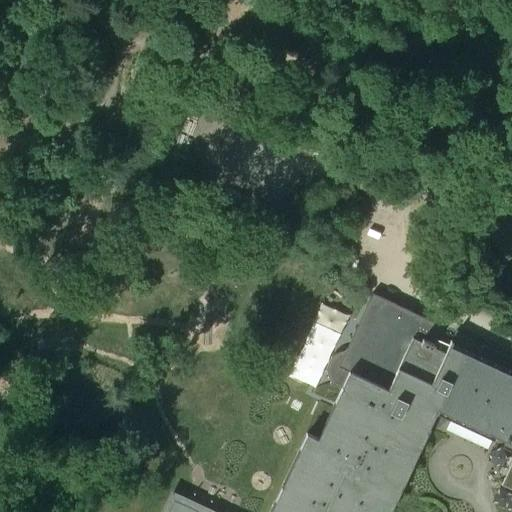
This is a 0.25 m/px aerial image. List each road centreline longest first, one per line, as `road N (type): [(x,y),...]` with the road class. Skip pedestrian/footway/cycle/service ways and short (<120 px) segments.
road 1 (track): [(129,31),(70,223),(58,314),(0,313)]
road 2 (track): [(129,31),(319,117),(367,189)]
